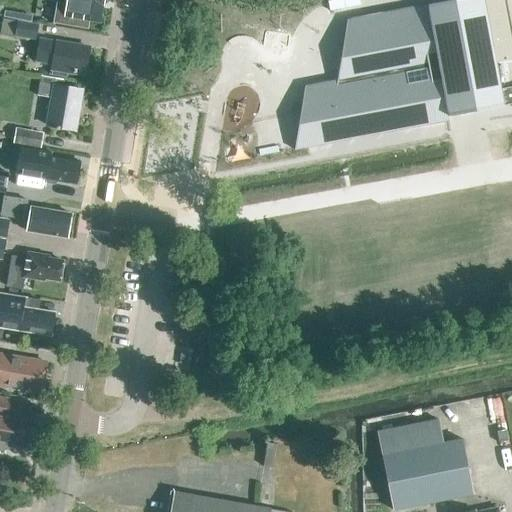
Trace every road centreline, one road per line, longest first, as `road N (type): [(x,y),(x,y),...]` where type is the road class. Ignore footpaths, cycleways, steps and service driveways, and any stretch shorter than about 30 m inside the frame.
road 1 (tertiary): [(51,511),(135,0)]
road 2 (unknown): [(54,492),(148,478),(244,490)]
